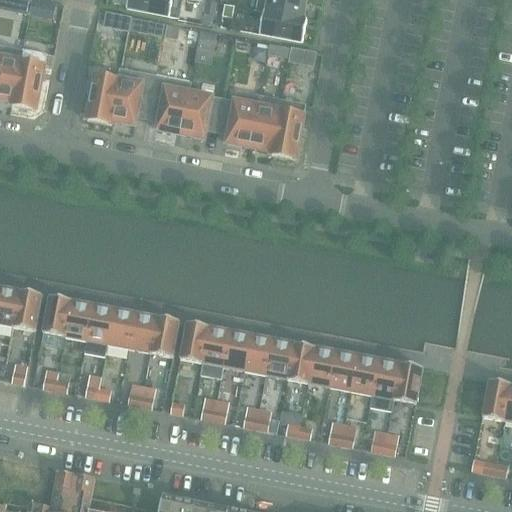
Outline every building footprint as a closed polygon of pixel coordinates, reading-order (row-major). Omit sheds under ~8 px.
[(25,0),(19,0),(17,15),(30,17),(31,11),(32,1),(25,0)] [(173,0),(128,0),(126,11),(170,19),(173,0)] [(257,0),(255,12),(264,14),(265,14),(303,21),(307,0),(257,0)] [(42,13),(44,4),(32,1),(31,11),(42,13)] [(206,3),(204,15),(214,17),(216,5),(206,3)] [(222,19),(232,21),(234,9),(224,7),(222,19)] [(307,22),(303,21),(265,14),(264,14),(259,37),(303,45),(307,22)] [(107,16),(104,29),(128,33),(128,32),(130,21),(130,20),(107,16)] [(130,21),(128,32),(137,34),(139,23),(130,21)] [(180,30),(167,27),(165,40),(177,42),(180,30)] [(214,36),(200,34),(197,51),(211,54),(214,36)] [(279,60),(281,49),(269,47),(267,57),(279,60)] [(0,102),(11,104),(11,108),(12,108),(21,62),(20,62),(22,52),(0,48),(0,102)] [(253,49),(252,56),(257,64),(265,65),(267,52),(253,49)] [(36,113),(44,67),(46,55),(22,51),(22,52),(20,62),(21,62),(12,108),(36,113)] [(292,51),(290,64),(313,68),(315,55),(292,51)] [(148,114),(155,78),(119,71),(117,81),(119,81),(111,123),(112,123),(134,128),(137,112),(148,114)] [(86,122),(110,127),(111,127),(112,123),(111,123),(119,81),(117,81),(95,76),(86,122)] [(155,78),(148,114),(159,116),(157,132),(180,137),(190,84),(155,78)] [(190,84),(180,137),(204,141),(207,125),(218,128),(223,101),(189,94),(191,85),(190,84)] [(223,101),(218,128),(229,130),(226,145),(250,150),(260,98),(258,97),(236,93),(234,103),(223,101)] [(260,98),(250,150),(271,154),(270,158),(271,158),(282,102),(260,98)] [(282,102),(271,158),(295,162),(306,106),(282,102)] [(19,293),(0,289),(0,327),(13,330),(20,293),(19,293)] [(42,297),(20,293),(13,330),(35,334),(42,297)] [(43,336),(40,347),(63,351),(65,340),(72,303),(50,299),(43,336)] [(93,307),(72,303),(65,340),(86,344),(93,307)] [(86,344),(84,357),(105,360),(107,348),(108,348),(115,311),(93,307),(86,344)] [(136,316),(115,311),(108,348),(129,352),(136,316)] [(157,319),(136,316),(129,352),(150,356),(157,319)] [(179,323),(157,319),(150,356),(172,360),(179,323)] [(209,329),(187,325),(180,362),(202,366),(209,329)] [(221,382),(222,376),(224,370),(223,370),(230,334),(209,330),(209,329),(202,366),(203,366),(201,378),(221,382)] [(224,370),(245,374),(252,338),(230,334),(223,370),(224,370)] [(273,342),(252,338),(245,374),(266,378),(273,342)] [(294,346),(273,342),(266,378),(288,382),(294,346)] [(316,350),(294,346),(288,382),(309,386),(316,350)] [(337,354),(316,350),(309,386),(330,390),(337,354)] [(358,358),(337,354),(330,390),(352,394),(358,358)] [(380,362),(358,358),(352,394),(373,399),(380,362)] [(400,366),(380,362),(373,399),(394,402),(401,366),(400,365),(400,366)] [(423,370),(401,366),(394,402),(416,407),(423,370)] [(24,388),(26,377),(14,375),(12,385),(24,388)] [(57,383),(45,381),(43,391),(55,393),(57,383)] [(489,382),(487,393),(482,419),(504,424),(511,387),(489,382)] [(69,386),(57,383),(55,393),(67,396),(69,386)] [(97,402),(99,392),(87,389),(86,399),(97,402)] [(99,392),(97,402),(109,404),(111,394),(99,392)] [(140,410),(142,400),(130,397),(128,407),(140,410)] [(142,400),(140,410),(152,412),(154,402),(142,400)] [(170,416),(183,418),(184,408),(172,405),(170,416)] [(213,424),(215,413),(203,411),(201,421),(213,424)] [(260,412),(256,432),(268,434),(271,414),(260,412)] [(215,413),(213,424),(225,426),(227,416),(215,413)] [(255,432),(258,422),(246,419),(244,429),(255,432)] [(298,440),(300,430),(288,427),(286,437),(298,440)] [(345,428),(343,438),(341,448),(352,450),(356,430),(345,428)] [(300,430),(298,440),(310,442),(312,432),(300,430)] [(399,438),(387,435),(383,456),(395,458),(399,438)] [(330,436),(328,446),(340,448),(343,438),(330,436)] [(383,456),(384,446),(373,444),(371,454),(383,456)] [(474,463),(472,473),(494,477),(496,467),(474,463)] [(496,467),(494,477),(506,480),(508,469),(496,467)] [(88,511),(95,481),(57,474),(50,509),(52,509),(51,511),(88,511)] [(0,499),(0,511),(51,511),(52,509),(50,509),(29,505),(30,498),(2,492),(0,499)] [(224,511),(162,499),(159,511),(224,511)]
